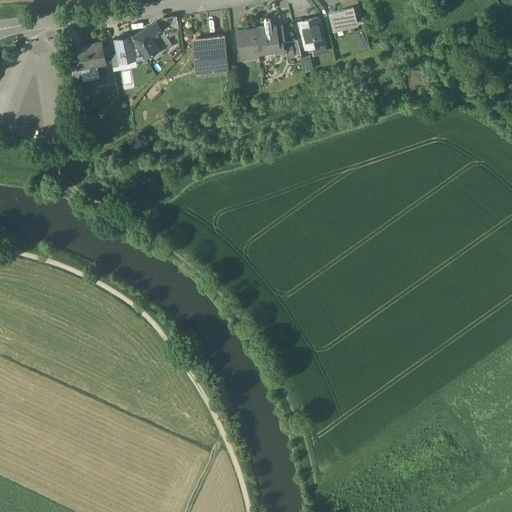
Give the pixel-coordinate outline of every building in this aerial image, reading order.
[(353,5),(356,16),(361,15),(357,0),(341,0),(344,7),(353,5)] [(344,7),(329,11),(333,29),(357,22),(356,16),(353,5),(344,7)] [(176,15),(164,18),(165,24),(177,22),(176,15)] [(317,16),(299,22),(306,46),(312,45),(324,41),(317,16)] [(282,25),(272,26),(271,18),(269,17),(266,17),(265,19),(266,25),(254,27),(254,30),(257,50),(258,53),(275,51),(275,52),(286,51),(286,50),(285,43),(285,41),(282,25)] [(156,20),(149,25),(153,32),(161,28),(156,20)] [(151,34),(146,27),(132,36),(144,56),(159,47),(151,34)] [(247,28),(239,29),(238,31),(239,38),(241,39),(242,39),(242,42),(240,43),(239,44),(240,52),(240,56),(242,57),(250,56),(251,54),(251,51),(257,50),(254,30),(248,31),(248,29),(247,28)] [(126,37),(114,39),(116,53),(118,61),(119,61),(125,60),(127,58),(136,56),(132,36),(132,34),(128,35),(126,37)] [(144,56),(132,36),(136,56),(137,58),(144,56)] [(224,37),(194,40),(197,69),(227,66),(224,37)] [(301,53),(297,39),(285,41),(285,43),(292,42),(294,54),(301,53)] [(94,43),(77,47),(79,58),(81,67),(106,63),(102,41),(93,43),(94,43)] [(324,41),(312,45),(315,53),(327,50),(324,41)] [(292,42),(285,43),(286,50),(286,51),(287,56),(294,54),(292,42)] [(116,53),(110,54),(113,67),(120,65),(119,61),(118,61),(116,53)] [(313,68),(309,55),(302,57),(305,70),(313,68)] [(79,58),(70,60),(73,75),(82,73),(81,67),(79,58)] [(154,83),(147,90),(144,92),(151,99),(161,89),(154,83)]
